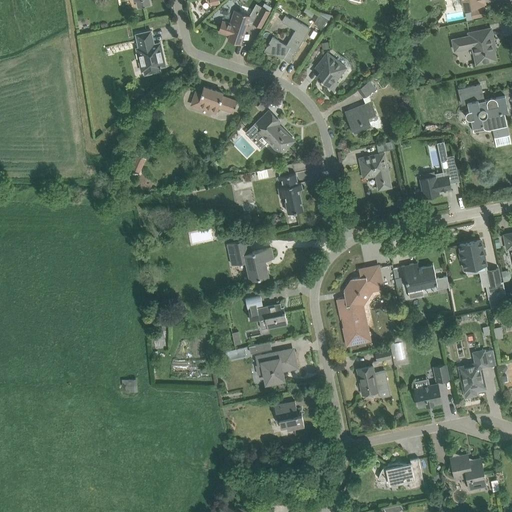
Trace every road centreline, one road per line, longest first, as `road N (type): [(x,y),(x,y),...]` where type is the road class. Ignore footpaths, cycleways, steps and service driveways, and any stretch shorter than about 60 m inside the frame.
road 1 (residential): [(348,239),(313,107),(291,87),(192,51),(176,0)]
road 2 (residential): [(345,446),(314,304),(319,274),(348,239)]
road 3 (residential): [(348,239),(511,206)]
